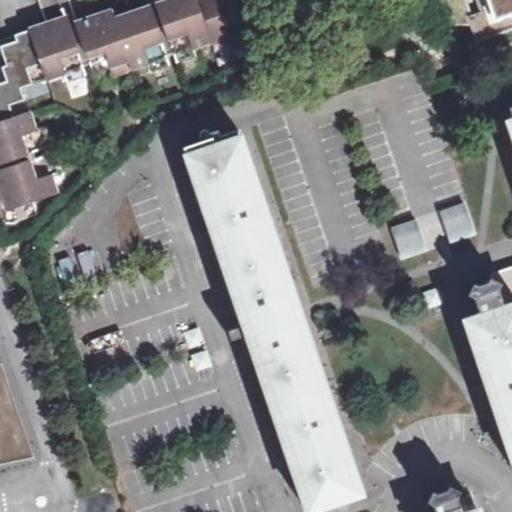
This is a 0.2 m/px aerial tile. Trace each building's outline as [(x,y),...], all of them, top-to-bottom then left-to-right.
[(57,0),(38,0),(42,10),(59,4),(57,0)] [(176,0),(173,0),(166,3),(158,6),(160,14),(168,11),(179,7),(176,0)] [(194,48),(208,43),(193,0),(176,0),(179,7),(168,11),(160,14),(177,63),(197,57),(194,48)] [(193,0),(208,43),(228,37),(231,45),(248,39),(234,0),(193,0)] [(511,0),(446,0),(456,32),(511,13),(511,0)] [(135,22),(153,16),(150,8),(132,14),(135,22)] [(112,12),(103,15),(94,18),(97,26),(115,20),(112,12)] [(135,22),(132,14),(131,15),(115,20),(97,26),(94,18),(77,24),(94,73),(110,67),(113,76),(148,64),(150,72),(170,66),(153,16),(135,22)] [(67,18),(48,24),(51,32),(69,27),(70,26),(69,25),(67,18)] [(47,25),(29,31),(46,80),(64,74),(67,82),(86,76),(70,26),(69,27),(51,32),(48,24),(47,25)] [(0,125),(31,115),(22,88),(46,80),(29,31),(15,36),(17,41),(1,47),(7,66),(2,67),(7,82),(0,84),(0,125)] [(477,79),(463,83),(467,98),(482,93),(477,79)] [(31,115),(0,125),(0,160),(1,164),(51,146),(44,127),(36,130),(31,115)] [(237,301),(290,283),(238,132),(237,131),(185,148),(237,301)] [(53,154),(3,171),(9,189),(1,192),(7,210),(57,192),(51,176),(60,173),(53,154)] [(3,171),(0,171),(0,187),(1,192),(9,189),(3,171)] [(462,201),(439,209),(451,242),(473,235),(462,201)] [(414,217),(389,226),(400,259),(426,250),(414,217)] [(511,267),(493,274),(498,290),(505,310),(511,307),(511,267)] [(257,359),(309,342),(305,329),(290,283),(237,301),(256,360),(257,359)] [(440,288),(425,292),(429,306),(445,301),(440,288)] [(511,307),(505,310),(498,290),(474,298),(481,317),(465,323),(511,460),(511,307)] [(353,317),(338,323),(343,335),(358,329),(353,317)] [(204,327),(188,332),(193,346),(208,341),(204,327)] [(309,342),(257,359),(309,511),(361,495),(309,342)] [(211,350),(196,355),(201,369),(216,365),(211,350)] [(479,511),(472,493),(457,497),(434,505),(435,511),(479,511)]
